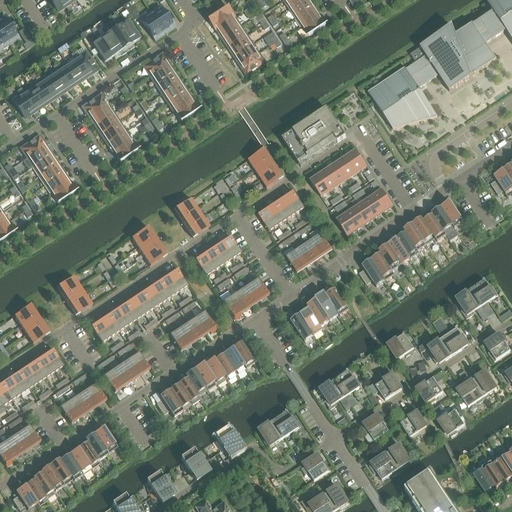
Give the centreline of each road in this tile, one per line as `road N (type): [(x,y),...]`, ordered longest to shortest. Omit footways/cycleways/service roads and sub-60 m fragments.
road 1 (residential): [(256,317),(0,486)]
road 2 (residential): [(0,373),(237,213)]
road 3 (residential): [(412,213),(361,134),(237,213)]
road 4 (residential): [(334,438),(280,470),(257,446),(158,511)]
road 5 (residential): [(334,438),(511,320)]
road 6 (residential): [(57,116),(180,33)]
road 7 (residential): [(291,293),(412,213)]
road 8 (residential): [(334,438),(256,317)]
road 9 (residential): [(412,213),(511,146)]
